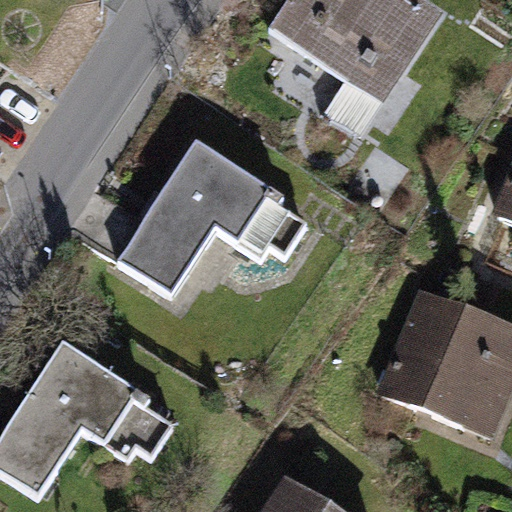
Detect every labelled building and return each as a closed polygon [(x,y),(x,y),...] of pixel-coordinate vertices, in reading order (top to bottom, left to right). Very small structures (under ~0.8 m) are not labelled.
[(442,23),(406,0),(293,0),(269,37),(383,113),(442,23)] [(286,207),(195,148),(116,269),(171,305),(215,238),(260,267),(268,254),(285,265),(307,231),(281,215),(286,207)] [(511,421),(511,334),(419,297),(375,405),(498,455),(511,421)] [(154,411),(63,351),(0,447),(0,483),(39,509),(83,441),(128,470),(136,458),(153,469),(175,435),(149,418),(154,411)] [(319,511),(292,494),(279,511),(319,511)]
